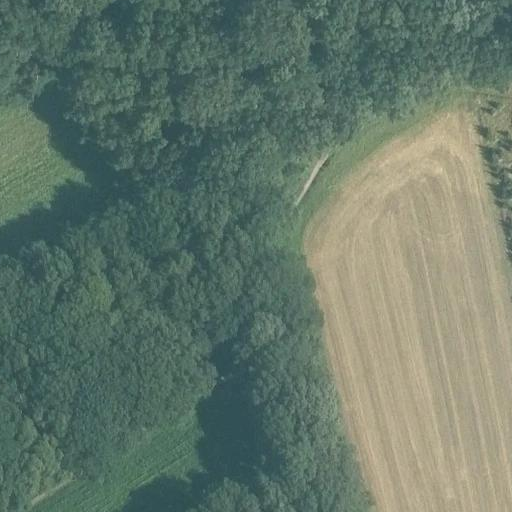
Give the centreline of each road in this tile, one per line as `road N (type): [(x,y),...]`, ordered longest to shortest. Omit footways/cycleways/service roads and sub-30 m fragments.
road 1 (track): [(318,153),(279,226),(251,358),(279,511)]
road 2 (track): [(0,13),(131,11),(192,36),(310,123)]
road 3 (track): [(511,38),(358,120)]
